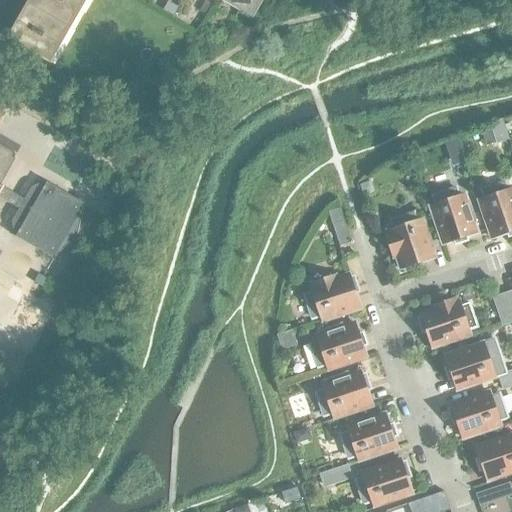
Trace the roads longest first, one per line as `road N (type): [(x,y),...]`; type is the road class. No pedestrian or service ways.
road 1 (residential): [(392,299),(461,511)]
road 2 (residential): [(511,258),(392,299)]
